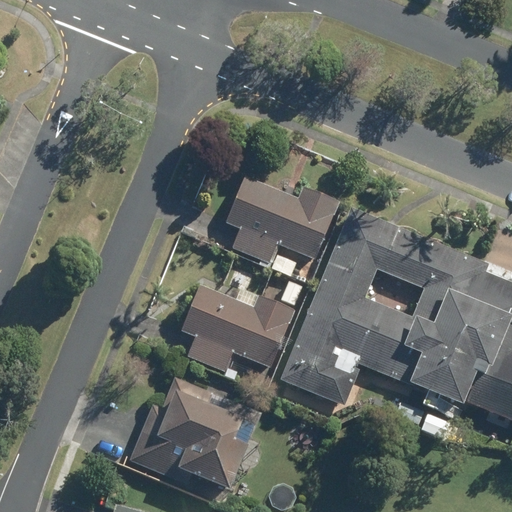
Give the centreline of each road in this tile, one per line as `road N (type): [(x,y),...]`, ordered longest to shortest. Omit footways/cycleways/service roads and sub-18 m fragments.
road 1 (residential): [(203,53),(16,511)]
road 2 (tertiary): [(511,181),(203,53)]
road 3 (residential): [(0,271),(112,15)]
road 4 (tertiary): [(341,0),(511,70)]
